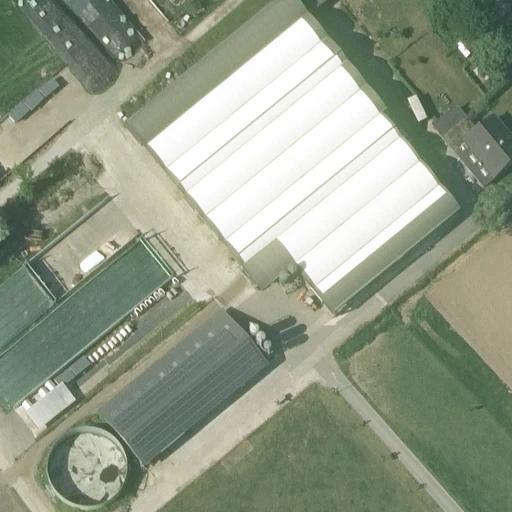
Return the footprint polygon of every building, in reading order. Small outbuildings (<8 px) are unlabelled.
[(56,53),(76,37),(45,0),(28,0),(19,8),(56,53)] [(459,216),(303,25),(297,17),(302,13),(291,0),(283,0),(125,129),(257,289),(288,264),(333,319),(459,216)] [(0,176),(84,102),(62,76),(0,130),(0,176)] [(476,134),(466,121),(457,110),(434,129),(442,140),(483,190),(493,181),(511,166),(511,148),(509,145),(511,142),(511,140),(494,119),(476,134)] [(58,251),(0,299),(0,339),(11,331),(3,334),(22,317),(42,301),(63,293),(90,270),(95,268),(125,243),(104,218),(101,211),(49,254),(58,251)] [(269,370),(268,368),(221,312),(97,415),(145,472),(269,370)] [(61,385),(22,415),(36,433),(74,403),(61,385)] [(122,472),(122,471),(121,463),(119,455),(115,448),(110,443),(105,439),(98,435),(91,432),(84,431),(78,432),(69,434),(62,437),(55,442),(50,448),(46,455),(44,463),(43,469),(43,477),(45,484),(48,492),(54,499),(58,503),(66,507),(74,510),(82,511),(91,510),(99,507),(106,503),(110,499),(115,493),(119,487),(121,479),(122,472)]
